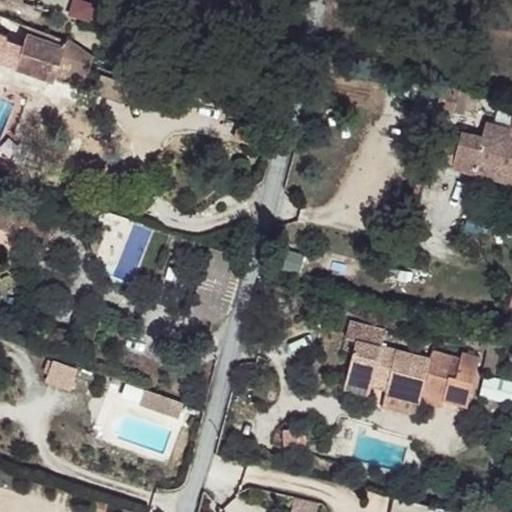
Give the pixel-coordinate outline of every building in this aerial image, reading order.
[(83,0),(67,40),(66,45),(60,63),(78,69),(102,5),(87,0),(83,0)] [(0,14),(0,29),(10,33),(15,21),(0,14)] [(60,63),(66,45),(27,32),(16,68),(54,80),(54,78),(60,63)] [(453,167),(475,173),(477,162),(511,170),(511,128),(511,130),(485,123),(481,137),(462,132),(453,167)] [(511,170),(477,162),(475,173),(511,183),(511,170)] [(18,208),(0,201),(0,228),(12,233),(15,227),(51,239),(62,224),(51,216),(43,211),(19,203),(18,208)] [(122,218),(103,212),(95,237),(114,242),(122,218)] [(233,301),(246,258),(222,250),(200,314),(216,320),(221,317),(228,311),(233,301)] [(511,321),(511,290),(510,290),(503,319),(511,321)] [(357,341),(346,381),(372,387),(373,377),(389,381),(387,391),(404,395),(421,399),(421,394),(431,360),(381,347),(385,331),(350,322),(346,338),(357,341)] [(433,351),(431,360),(421,394),(444,400),(468,406),(480,357),(461,352),(460,358),(433,351)] [(511,399),(511,382),(489,376),(484,396),(511,403),(511,399)] [(373,377),(372,387),(387,391),(389,381),(373,377)] [(372,387),(346,381),(344,389),(369,396),(372,387)] [(175,401),(152,393),(146,406),(170,415),(175,401)] [(442,408),(444,400),(421,394),(421,399),(421,403),(442,408)] [(417,417),(421,403),(421,399),(404,395),(400,412),(417,417)] [(187,405),(175,401),(170,415),(182,419),(187,405)] [(382,491),(375,511),(427,511),(430,504),(382,491)] [(292,497),(289,511),(313,511),(315,501),(292,497)] [(106,511),(108,505),(96,501),(92,511),(106,511)]
